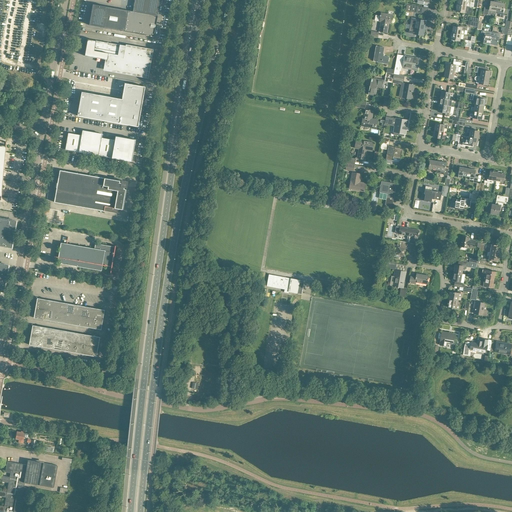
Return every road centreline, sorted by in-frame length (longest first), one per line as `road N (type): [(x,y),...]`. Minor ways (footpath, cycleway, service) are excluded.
road 1 (secondary): [(140,511),(165,292),(229,0)]
road 2 (secondary): [(200,0),(130,511)]
road 3 (unclassified): [(279,398),(195,409),(3,360)]
road 4 (unclassified): [(3,360),(42,131)]
road 5 (unclassified): [(42,131),(65,0)]
